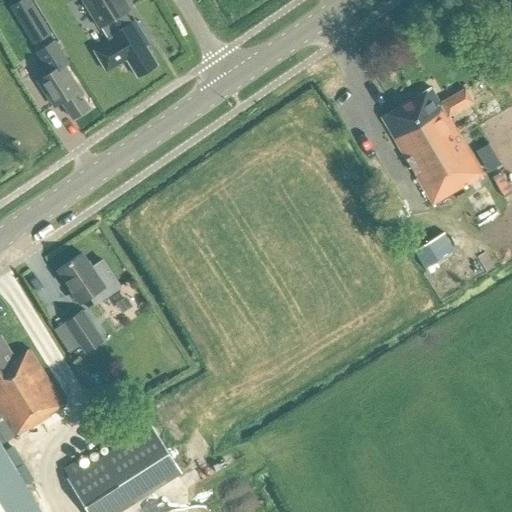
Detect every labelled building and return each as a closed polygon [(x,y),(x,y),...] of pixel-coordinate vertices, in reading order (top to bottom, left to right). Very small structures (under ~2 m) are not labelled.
[(30,0),(19,0),(10,6),(33,45),(51,34),(30,0)] [(123,0),(81,0),(98,28),(100,26),(107,37),(106,37),(109,41),(93,50),(106,71),(126,59),(137,76),(156,64),(145,45),(148,43),(134,20),(130,22),(124,12),(129,9),(123,0)] [(59,38),(71,31),(59,11),(47,18),(59,38)] [(55,41),(36,52),(49,72),(36,81),(53,106),(60,101),(72,118),(88,107),(80,95),(82,94),(70,75),(70,76),(62,64),(68,61),(55,41)] [(432,204),(482,174),(447,115),(470,101),(464,89),(440,104),(430,87),(380,117),(432,204)] [(487,167),(502,157),(489,137),(474,147),(487,167)] [(457,251),(445,230),(415,248),(427,268),(457,251)] [(102,258),(90,266),(81,252),(57,269),(80,302),(89,296),(95,304),(120,287),(102,258)] [(101,341),(81,310),(65,321),(86,351),(101,341)] [(39,511),(0,447),(0,444),(65,404),(30,347),(15,356),(1,333),(0,333),(0,511),(39,511)] [(62,467),(89,511),(119,511),(184,473),(155,426),(81,470),(75,460),(62,467)]
